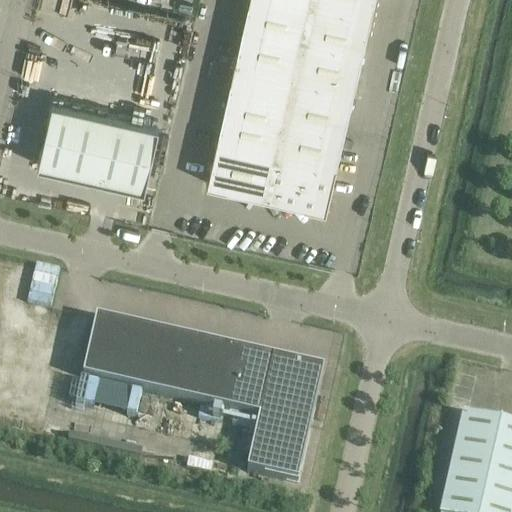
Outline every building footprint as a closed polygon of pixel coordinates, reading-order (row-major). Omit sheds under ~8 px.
[(300,39),(309,0),(307,0),(246,0),(241,26),(300,39)] [(360,53),(371,0),(309,0),(300,39),(360,53)] [(291,78),(300,39),(241,26),(232,65),(291,78)] [(351,92),(360,53),(300,39),(291,78),(351,92)] [(283,117),(291,78),(232,65),(223,104),(283,117)] [(342,131),(351,92),(291,78),(283,117),(342,131)] [(144,191),(159,127),(53,103),(38,167),(144,191)] [(274,157),(283,117),(223,104),(214,143),(274,157)] [(333,170),(342,131),(283,117),(274,157),(333,170)] [(264,196),(274,157),(214,143),(205,183),(264,196)] [(324,210),(333,170),(274,157),(264,196),(324,210)] [(112,387),(125,327),(96,320),(82,380),(112,387)] [(141,393),(155,334),(125,327),(112,387),(141,393)] [(170,400),(184,340),(155,334),(141,393),(170,400)] [(199,407),(213,347),(184,340),(170,400),(199,407)] [(229,414),(242,354),(213,347),(199,407),(229,414)] [(242,354),(229,414),(258,420),(272,360),(242,354)] [(272,360),(258,420),(246,474),(297,486),(323,372),(272,360)] [(511,511),(511,428),(462,417),(440,511),(511,511)] [(194,462),(234,465),(234,454),(195,452),(194,462)]
